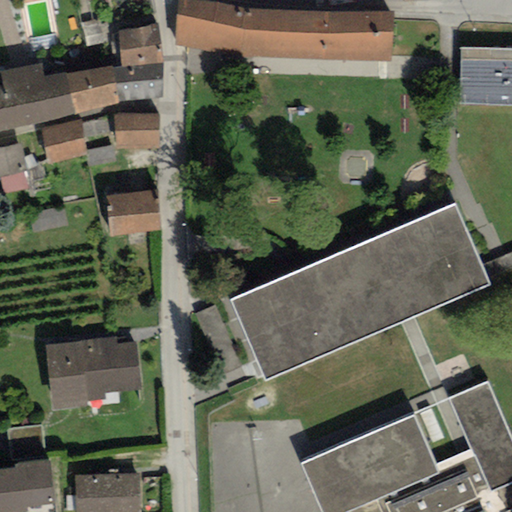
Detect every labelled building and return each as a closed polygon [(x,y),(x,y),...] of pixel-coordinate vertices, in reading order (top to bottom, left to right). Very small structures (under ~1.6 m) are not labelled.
[(246,10),(182,0),(178,0),(175,45),(239,55),(390,62),(393,13),(246,10)] [(157,24),(117,30),(122,66),(123,69),(163,63),(157,24)] [(511,41),(461,40),(460,97),(511,97),(511,41)] [(43,62),(0,71),(0,75),(2,86),(12,129),(75,115),(66,74),(47,79),(43,62)] [(162,95),(163,63),(123,69),(122,66),(112,67),(118,103),(162,95)] [(118,103),(112,67),(66,74),(75,115),(118,103)] [(0,131),(12,129),(2,86),(0,86),(0,131)] [(160,115),(115,114),(114,149),(159,150),(160,115)] [(81,120),(41,127),(47,163),(87,156),(81,120)] [(22,144),(0,147),(0,177),(23,173),(27,172),(22,144)] [(26,189),(23,173),(0,177),(0,178),(3,193),(26,189)] [(157,190),(106,195),(110,235),(160,231),(157,190)] [(454,204),(230,300),(266,382),(490,285),(454,204)] [(115,338),(44,345),(51,407),(98,402),(97,393),(140,389),(135,343),(115,345),(115,338)] [(300,464),(320,511),(511,511),(511,442),(487,386),(452,401),(474,452),(437,468),(414,415),(300,464)] [(14,470),(0,471),(0,511),(26,511),(26,506),(54,503),(49,460),(13,464),(14,470)] [(140,511),(139,476),(75,478),(76,511),(140,511)]
